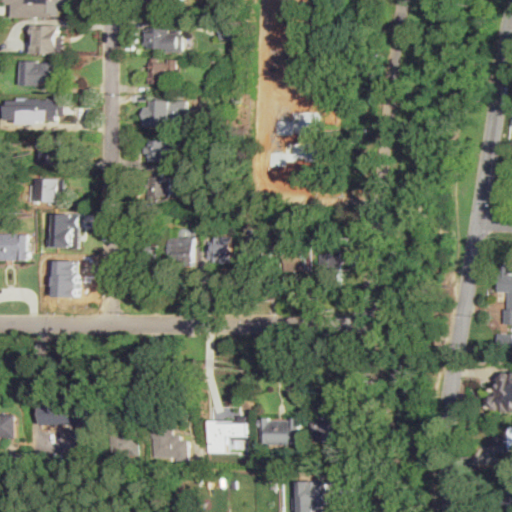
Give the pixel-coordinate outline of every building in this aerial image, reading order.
[(68,0),(68,6),(61,7),(62,19),(40,19),(39,0),(68,0)] [(169,0),(169,10),(152,10),(152,3),(148,2),(148,0),(169,0)] [(294,0),(295,9),(276,10),(275,0),(294,0)] [(210,11),(205,17),(198,12),(203,6),(210,11)] [(241,38),(224,38),(224,21),(241,21),(241,38)] [(304,26),(304,51),(284,50),(285,26),(304,26)] [(63,48),(34,48),(34,34),(41,34),(41,27),(63,27),(63,48)] [(173,28),(173,48),(152,48),(152,45),(148,45),(148,30),(152,30),(152,29),(173,28)] [(161,58),(161,63),(171,62),(171,60),(179,59),(179,69),(169,69),(169,83),(153,84),(152,63),(154,63),(154,59),(161,58)] [(311,87),(292,87),(292,66),(295,66),(295,61),(311,60),(311,87)] [(62,85),(55,85),(55,81),(42,82),(41,62),(64,61),(65,72),(62,72),(62,85)] [(245,104),(236,104),(235,94),(244,94),(245,104)] [(229,104),(219,104),(219,96),(229,96),(229,104)] [(311,98),(310,126),(292,125),(292,105),(295,105),(295,98),(311,98)] [(62,100),(62,106),(67,106),(67,115),(61,115),(61,126),(43,126),(43,100),(62,100)] [(162,126),(152,126),(151,102),(171,102),(171,120),(162,120),(162,126)] [(310,136),(309,163),(290,162),(290,142),(293,142),(294,136),(298,137),(299,133),(306,133),(306,135),(310,136)] [(65,163),(38,165),(37,138),(63,136),(65,163)] [(183,139),(183,162),(153,161),(153,139),(183,139)] [(304,172),(304,182),(308,182),(308,190),(304,190),(304,195),(284,194),(285,172),(304,172)] [(173,202),(151,202),(152,177),(173,177),(173,202)] [(39,201),(38,180),(67,180),(67,194),(62,194),(62,201),(39,201)] [(228,198),(218,197),(219,188),(229,189),(228,198)] [(181,229),(181,238),(196,238),(196,261),(195,261),(195,266),(184,266),(184,261),(171,261),(171,228),(181,229)] [(150,242),(157,242),(157,245),(159,245),(159,261),(151,261),(151,265),(146,265),(146,261),(139,261),(139,253),(135,253),(135,230),(150,230),(150,242)] [(0,233),(30,233),(31,258),(20,258),(20,253),(0,253),(0,233)] [(350,233),(350,242),(342,242),(343,233),(350,233)] [(89,242),(88,255),(76,255),(76,257),(63,257),(63,255),(53,255),(53,234),(71,234),(71,237),(82,238),(82,242),(89,242)] [(234,237),(234,263),(215,263),(215,260),(212,260),(212,253),(214,253),(214,237),(234,237)] [(269,252),(275,252),(275,262),(245,262),(245,240),(269,240),(269,252)] [(288,272),(288,244),(315,244),(315,267),(309,267),(309,272),(288,272)] [(344,253),(344,258),(346,258),(346,264),(343,264),(343,285),(338,285),(338,287),(332,287),(332,284),(322,284),(321,253),(344,253)] [(511,323),(508,323),(508,309),(510,309),(511,292),(501,292),(501,287),(502,287),(503,275),(504,275),(504,265),(511,265),(511,323)] [(511,334),(511,348),(499,348),(500,334),(511,334)] [(511,391),(511,412),(505,412),(505,407),(500,407),(500,396),(505,396),(505,391),(511,391)] [(73,398),(73,404),(84,403),(84,399),(92,399),(92,403),(111,403),(111,424),(46,424),(46,403),(57,403),(57,398),(73,398)] [(231,412),(231,416),(238,416),(238,424),(242,424),(242,432),(225,432),(225,437),(219,437),(219,432),(216,432),(217,416),(225,416),(225,412),(231,412)] [(0,414),(20,414),(20,437),(4,437),(4,456),(0,455),(0,414)] [(341,415),(341,434),(315,433),(315,418),(335,419),(335,415),(341,415)] [(302,417),(302,420),(305,420),(305,427),(301,426),(301,445),(264,444),(265,427),(262,427),(262,418),(273,418),(273,421),(294,421),(294,417),(302,417)] [(511,446),(511,447),(511,452),(503,452),(503,445),(500,445),(501,440),(503,440),(503,425),(511,425),(511,446)] [(144,433),(144,455),(115,455),(116,433),(144,433)] [(186,457),(158,457),(158,434),(187,435),(186,457)] [(317,438),(317,445),(323,445),(323,455),(309,455),(309,438),(317,438)] [(29,466),(14,466),(14,455),(29,455),(29,466)] [(511,477),(511,508),(505,508),(505,498),(500,498),(500,488),(505,488),(505,477),(511,477)] [(326,504),(326,511),(301,511),(301,509),(296,509),(296,496),(301,496),(301,480),(331,480),(331,504),(326,504)]
